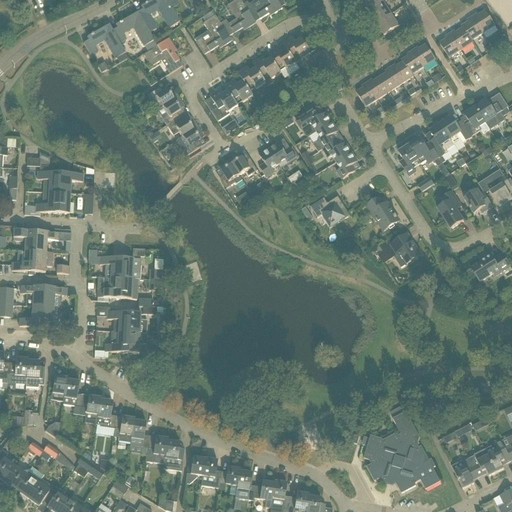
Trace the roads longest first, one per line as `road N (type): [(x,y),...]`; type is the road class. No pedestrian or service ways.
road 1 (residential): [(345,511),(335,492),(306,471),(191,429),(79,360)]
road 2 (unclassified): [(224,150),(186,90),(292,25),(329,23)]
road 3 (residential): [(511,225),(463,248),(443,248),(387,170)]
road 4 (unclassified): [(0,69),(117,0)]
road 5 (unclassified): [(373,147),(337,90),(329,23)]
